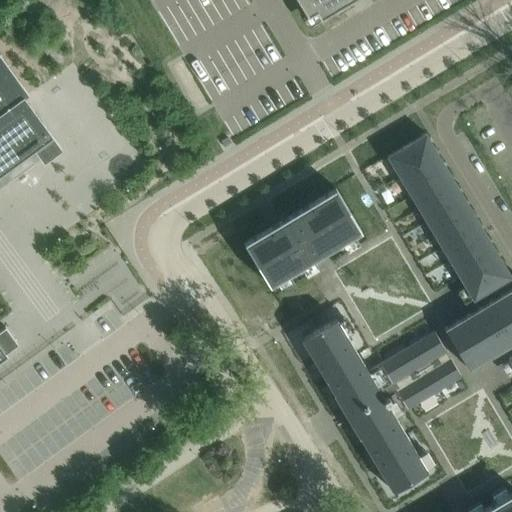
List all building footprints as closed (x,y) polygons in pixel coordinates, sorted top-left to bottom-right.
[(296,0),(307,17),(315,12),(320,19),(351,0),(296,0)] [(0,359),(7,355),(4,352),(17,343),(4,326),(0,328),(0,184),(12,176),(13,178),(24,170),(22,168),(30,162),(32,164),(34,163),(33,161),(39,156),(43,162),(61,149),(24,98),(28,95),(22,87),(0,55),(0,359)] [(425,133),(387,156),(399,176),(437,153),(425,133)] [(437,153),(399,176),(411,195),(449,173),(437,153)] [(449,173),(411,195),(418,208),(456,186),(449,173)] [(456,186),(418,208),(426,221),(464,199),(456,186)] [(258,233),(243,242),(269,285),(276,281),(288,274),(300,266),(313,259),(341,242),(354,234),(360,230),(335,187),(320,196),(315,199),(286,216),(271,225),(262,230),(258,233)] [(464,199),(426,221),(434,234),(472,211),(464,199)] [(472,211),(434,234),(441,247),(479,224),(472,211)] [(479,224),(441,247),(449,260),(487,237),(479,224)] [(487,237),(449,260),(457,272),(494,250),(487,237)] [(494,250),(457,272),(473,299),(510,276),(494,250)] [(511,287),(444,328),(469,369),(511,343),(511,287)] [(303,338),(301,339),(334,394),(333,394),(358,436),(359,436),(391,490),(393,489),(393,490),(425,471),(425,470),(426,469),(394,416),(460,376),(433,331),(367,371),(336,319),(334,319),(302,338),(303,338)] [(511,511),(511,491),(508,494),(496,501),(484,508),(477,511),(511,511)]
